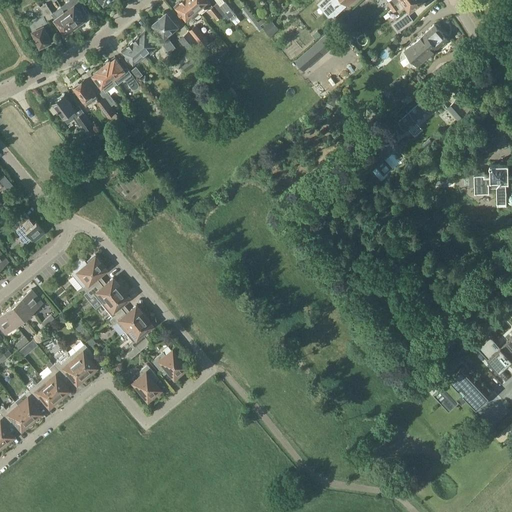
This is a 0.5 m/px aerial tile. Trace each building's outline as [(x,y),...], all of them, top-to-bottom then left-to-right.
[(75,25),(85,18),(74,4),(73,4),(71,2),(73,0),(70,0),(62,6),(65,11),(75,25)] [(200,13),(189,0),(181,0),(175,5),(187,20),(191,25),(196,20),(194,18),(200,13)] [(189,0),(200,13),(206,8),(205,6),(211,1),(209,0),(189,0)] [(226,12),(228,15),(232,20),(232,19),(236,24),(240,21),(237,16),(225,1),(225,2),(224,0),(219,4),(226,12)] [(320,0),(319,2),(332,17),(348,3),(348,4),(353,0),(320,0)] [(400,0),(390,7),(394,11),(399,7),(400,9),(405,5),(409,10),(410,10),(412,10),(416,7),(416,5),(423,0),(400,0)] [(65,11),(62,6),(52,14),(45,3),(40,5),(48,18),(53,16),(65,32),(75,25),(65,11)] [(33,7),(36,13),(41,21),(30,26),(37,40),(36,41),(35,41),(35,42),(35,43),(35,44),(36,45),(37,46),(38,46),(39,45),(39,46),(51,41),(42,22),(48,18),(40,5),(39,4),(33,7)] [(221,16),(213,6),(209,10),(217,20),(221,16)] [(261,25),(258,22),(247,7),(243,10),(259,31),(263,28),(261,25)] [(154,23),(164,35),(177,25),(167,12),(161,17),(159,16),(156,19),(155,22),(154,23)] [(407,12),(396,20),(402,28),(413,20),(407,12)] [(263,17),(258,22),(261,25),(266,20),(263,17)] [(272,19),(263,27),(271,36),(280,29),(272,19)] [(411,57),(441,31),(439,28),(439,27),(438,25),(437,24),(435,24),(434,23),(404,49),(406,51),(406,53),(407,54),(410,56),(411,57)] [(198,41),(201,45),(202,47),(209,41),(196,24),(189,30),(195,37),(198,40),(198,41)] [(133,38),(148,56),(154,51),(151,48),(157,43),(146,30),(140,35),(137,35),(133,38)] [(189,30),(179,39),(187,49),(198,40),(195,37),(189,30)] [(441,31),(411,57),(411,58),(411,59),(412,61),(414,62),(415,62),(417,64),(439,45),(441,45),(442,45),(444,44),(445,43),(445,41),(445,40),(447,38),(447,37),(446,35),(446,34),(444,33),(443,32),(441,31)] [(148,56),(133,38),(128,42),(128,44),(122,49),(133,63),(139,58),(141,61),(148,56)] [(310,66),(319,57),(311,47),(301,55),(310,66)] [(175,60),(171,54),(165,58),(169,64),(171,63),(175,60)] [(114,77),(117,82),(118,83),(125,78),(132,88),(133,89),(134,89),(135,89),(136,89),(137,89),(138,88),(139,87),(139,86),(139,85),(139,84),(139,83),(139,82),(127,67),(125,68),(116,56),(112,60),(111,58),(109,60),(108,59),(104,62),(104,63),(103,64),(114,77)] [(182,66),(186,72),(196,63),(192,58),(182,66)] [(111,105),(116,101),(107,89),(117,82),(114,77),(103,64),(102,65),(101,64),(97,67),(97,68),(96,69),(97,71),(93,74),(102,86),(103,85),(103,86),(99,89),(104,96),(110,103),(111,105)] [(143,74),(136,66),(132,70),(138,78),(143,74)] [(150,80),(146,75),(141,78),(145,84),(150,80)] [(98,97),(97,95),(85,79),(75,87),(79,93),(78,94),(86,105),(98,97)] [(231,96),(232,95),(236,92),(232,87),(227,90),(231,96)] [(399,121),(394,126),(395,126),(401,134),(402,134),(408,129),(416,122),(441,100),(433,91),(399,121)] [(53,102),(54,103),(50,105),(51,106),(50,108),(53,111),(55,111),(55,112),(59,110),(67,120),(76,113),(73,109),(75,108),(65,93),(59,97),(57,97),(54,99),(54,101),(53,102)] [(111,105),(110,103),(104,96),(97,102),(109,117),(116,112),(111,106),(111,105)] [(504,108),(494,96),(485,104),(495,116),(504,108)] [(456,100),(447,107),(457,118),(466,111),(456,100)] [(382,115),(373,105),(354,123),(363,132),(382,115)] [(249,111),(246,107),(239,112),(243,116),(249,111)] [(87,133),(95,127),(84,112),(75,118),(87,133)] [(114,121),(117,126),(116,127),(124,138),(131,133),(120,117),(114,121)] [(456,132),(444,142),(449,147),(460,138),(456,132)] [(373,165),(381,158),(370,146),(363,153),(373,165)] [(143,159),(147,164),(152,161),(148,155),(143,159)] [(464,183),(470,183),(474,183),(474,190),(489,189),(488,185),(496,185),(497,204),(506,204),(505,200),(507,200),(508,199),(511,201),(511,175),(508,175),(508,163),(507,163),(507,160),(501,160),(501,163),(489,164),(490,174),(484,174),(484,171),(464,172),(464,177),(464,183)] [(0,176),(0,180),(10,192),(7,194),(17,204),(23,199),(14,189),(15,187),(3,174),(0,176)] [(24,242),(26,242),(27,242),(31,238),(33,241),(44,232),(35,221),(33,223),(20,208),(10,217),(19,226),(15,229),(21,236),(20,238),(20,239),(21,241),(22,242),(24,242)] [(94,254),(87,260),(83,256),(69,268),(83,285),(82,286),(86,291),(99,281),(95,276),(104,268),(101,264),(102,263),(94,254)] [(86,291),(83,294),(95,308),(101,303),(121,286),(117,281),(115,282),(112,277),(102,285),(99,281),(86,291)] [(101,303),(112,316),(112,317),(122,309),(118,304),(128,296),(124,292),(125,291),(121,286),(101,303)] [(31,288),(21,296),(32,310),(42,302),(31,288)] [(32,310),(21,296),(12,304),(23,317),(32,310)] [(23,317),(12,304),(3,312),(14,325),(23,317)] [(112,317),(112,316),(109,319),(113,324),(116,322),(124,330),(144,313),(140,308),(139,309),(135,305),(125,313),(122,309),(112,317)] [(499,311),(505,317),(509,313),(503,307),(499,311)] [(14,325),(3,312),(0,313),(0,327),(5,333),(14,325)] [(148,319),(144,313),(124,330),(131,339),(128,342),(132,347),(136,345),(145,337),(141,332),(151,324),(147,320),(148,319)] [(44,325),(53,317),(50,314),(41,322),(44,325)] [(482,328),(478,332),(483,337),(487,333),(482,328)] [(81,333),(85,338),(90,335),(85,329),(81,333)] [(433,343),(444,355),(456,342),(445,331),(433,343)] [(511,334),(500,346),(511,359),(511,334)] [(27,339),(24,335),(15,343),(18,347),(27,339)] [(485,346),(480,350),(499,371),(511,359),(500,346),(491,336),(483,343),(485,346)] [(145,337),(136,345),(140,349),(149,341),(145,337)] [(38,345),(33,339),(28,343),(33,348),(38,345)] [(84,343),(69,355),(86,375),(92,371),(91,369),(95,366),(87,356),(92,352),(84,343)] [(132,347),(126,352),(130,357),(140,349),(136,345),(132,347)] [(107,352),(104,348),(98,353),(101,357),(107,352)] [(171,349),(165,354),(162,350),(151,359),(161,371),(165,367),(173,376),(178,373),(179,374),(188,366),(181,359),(180,360),(171,349)] [(58,359),(53,363),(64,376),(68,372),(76,382),(80,378),(81,379),(86,375),(69,355),(61,362),(58,359)] [(447,375),(462,361),(456,355),(442,369),(447,375)] [(5,362),(0,366),(4,371),(9,366),(5,362)] [(51,370),(42,378),(59,398),(64,394),(63,392),(67,389),(59,379),(64,376),(53,363),(49,367),(51,370)] [(159,388),(151,379),(156,375),(147,363),(136,372),(139,376),(132,381),(142,392),(140,393),(147,401),(156,393),(155,392),(159,388)] [(462,367),(433,394),(449,411),(459,401),(457,399),(463,394),(469,400),(476,408),(489,396),(482,388),(476,382),(475,383),(471,378),(472,377),(462,367)] [(42,378),(36,382),(33,378),(25,385),(26,386),(29,390),(36,399),(40,395),(48,405),(53,401),(54,402),(59,398),(42,378)] [(32,402),(36,399),(29,390),(21,397),(23,399),(17,404),(31,421),(36,417),(35,415),(40,412),(32,402)] [(17,404),(15,400),(5,408),(3,405),(0,407),(0,412),(8,422),(13,418),(21,428),(25,424),(26,425),(31,421),(17,404)] [(0,412),(0,440),(3,444),(9,440),(8,439),(12,435),(4,425),(8,422),(0,412)]
